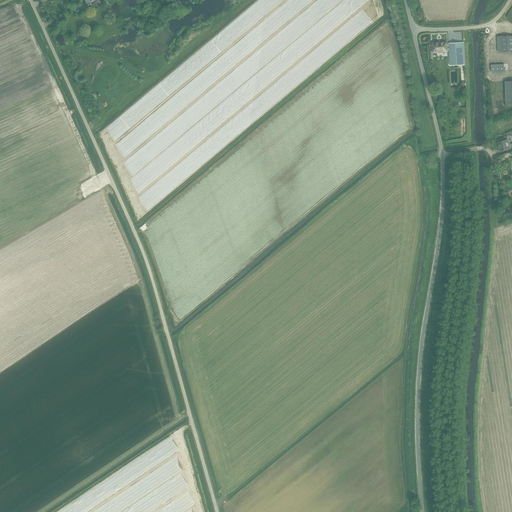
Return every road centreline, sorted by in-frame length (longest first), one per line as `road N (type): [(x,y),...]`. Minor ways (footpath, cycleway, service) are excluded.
road 1 (unclassified): [(216,511),(149,269),(30,0)]
road 2 (unclassified): [(413,29),(444,154),(442,235),(419,393),(424,511)]
